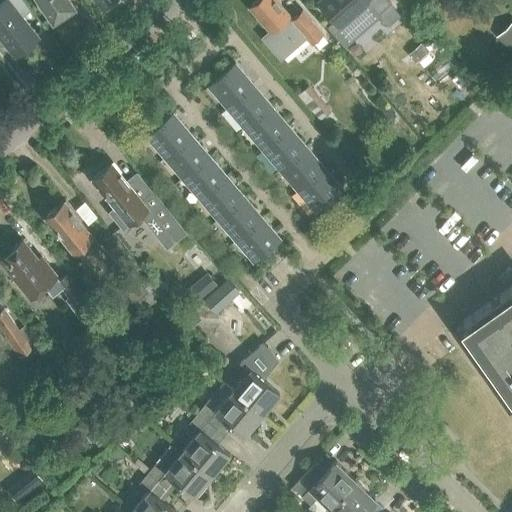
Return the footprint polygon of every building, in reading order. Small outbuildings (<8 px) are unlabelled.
[(0,43),(8,45),(10,44),(15,50),(36,34),(9,0),(1,0),(0,1),(0,43)] [(71,0),(39,0),(53,19),(75,5),(71,0)] [(325,31),(303,7),(292,17),(289,14),(290,13),(277,0),(253,0),(247,5),(269,29),(261,36),(282,59),(306,37),(312,43),(325,31)] [(316,0),(316,1),(337,25),(359,6),(365,13),(373,6),(376,11),(388,1),(387,0),(316,0)] [(511,20),(496,35),(511,52),(511,20)] [(422,41),(409,52),(417,63),(431,52),(422,41)] [(208,84),(226,105),(253,83),(235,61),(208,84)] [(253,83),(226,105),(243,126),(270,104),(253,83)] [(331,109),(309,84),(298,94),(320,119),(331,109)] [(243,126),(261,147),(287,124),(270,104),(243,126)] [(145,135),(163,157),(190,133),(172,112),(145,135)] [(384,112),(384,124),(394,124),(394,112),(384,112)] [(287,124),(261,147),(278,167),(305,145),(287,124)] [(190,133),(163,157),(181,177),(208,154),(190,133)] [(278,167),(295,188),(322,166),(305,145),(278,167)] [(181,177),(198,198),(225,175),(208,154),(181,177)] [(186,231),(152,188),(141,198),(112,162),(93,177),(116,206),(110,211),(123,227),(140,214),(143,217),(158,234),(167,246),(186,231)] [(313,210),(340,187),(322,166),(295,188),(313,210)] [(225,175),(198,198),(216,219),(243,196),(225,175)] [(216,219),(233,240),(261,216),(243,196),(216,219)] [(65,200),(45,215),(69,245),(76,254),(87,245),(91,250),(100,244),(93,235),(65,200)] [(279,238),(273,232),(261,216),(233,240),(251,261),(279,238)] [(0,262),(28,297),(45,284),(51,294),(61,287),(68,296),(65,298),(89,332),(104,321),(81,288),(80,288),(68,271),(58,278),(56,275),(57,274),(40,254),(37,257),(22,238),(11,247),(5,246),(0,250),(0,262)] [(209,273),(189,290),(198,300),(217,283),(209,273)] [(228,278),(204,299),(215,311),(239,290),(228,278)] [(157,298),(141,281),(128,293),(144,310),(157,298)] [(511,284),(463,320),(475,337),(469,341),(489,369),(495,365),(511,389),(511,284)] [(0,324),(7,334),(21,354),(31,347),(17,327),(3,307),(0,309),(0,324)] [(189,308),(182,315),(192,325),(199,318),(189,308)] [(247,369),(232,388),(231,389),(260,413),(278,392),(260,378),(276,360),(261,343),(240,361),(247,369)] [(223,381),(198,411),(225,434),(232,425),(243,434),(260,413),(231,389),(232,388),(223,381)] [(198,429),(182,449),(210,473),(228,452),(217,443),(225,434),(198,411),(189,422),(198,429)] [(95,428),(97,427),(87,416),(77,425),(91,439),(98,432),(95,428)] [(192,495),(210,473),(182,449),(179,452),(170,444),(148,472),(169,490),(176,482),(192,495)] [(318,460),(293,485),(310,502),(318,495),(329,506),(354,480),(334,460),(326,469),(318,460)] [(147,490),(131,510),(134,511),(176,511),(161,500),(169,490),(148,472),(138,483),(147,490)] [(369,511),(365,508),(373,500),(354,480),(329,506),(334,511),(369,511)]
